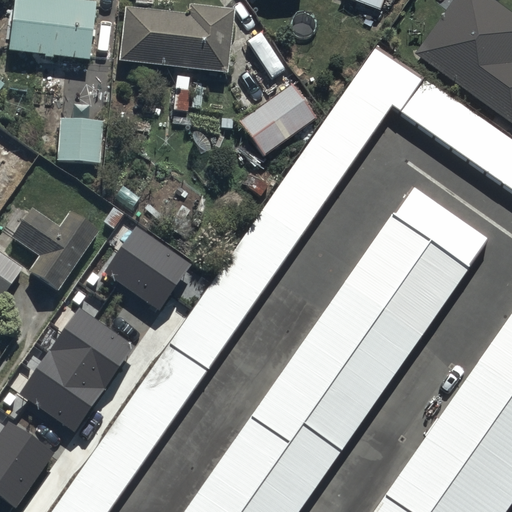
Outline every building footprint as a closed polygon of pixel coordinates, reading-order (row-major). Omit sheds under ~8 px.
[(15,0),(9,57),(88,67),(95,8),(25,0),(15,0)] [(388,0),(344,0),(383,14),(388,0)] [(511,68),(511,20),(482,0),(456,0),(412,64),(511,134),(511,133),(511,70),(511,68)] [(120,69),(228,82),(235,28),(236,18),(191,12),(190,23),(126,15),(120,69)] [(511,149),(416,82),(376,54),(52,511),(112,511),(394,113),(511,195),(511,318),(375,511),(509,511),(511,509),(511,149)] [(290,91),(237,129),(263,164),(315,126),(290,91)] [(55,164),(100,170),(105,126),(61,121),(55,164)] [(183,511),(304,511),(492,247),(411,190),(183,511)] [(31,277),(60,298),(102,239),(72,218),(60,235),(31,215),(12,243),(40,263),(31,277)] [(138,235),(107,280),(164,320),(196,275),(138,235)] [(0,305),(2,307),(25,274),(0,256),(0,305)] [(143,359),(79,315),(20,400),(83,444),(143,359)] [(21,511),(56,463),(8,429),(0,440),(0,503),(12,511),(21,511)]
